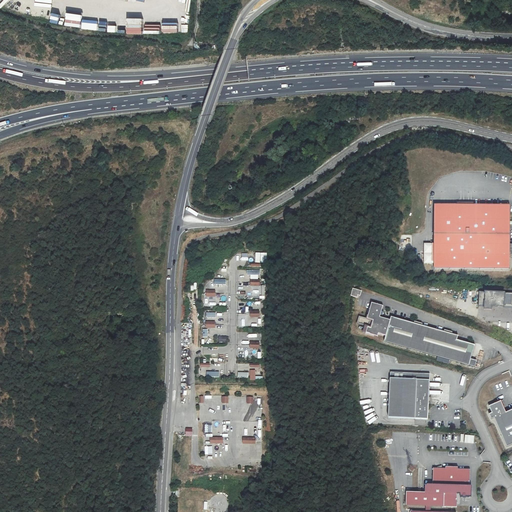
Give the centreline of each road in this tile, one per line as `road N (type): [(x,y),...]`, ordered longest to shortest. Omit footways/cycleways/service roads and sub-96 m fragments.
road 1 (motorway): [(93,107),(362,80),(511,82)]
road 2 (tertiary): [(511,138),(409,121),(225,223)]
road 3 (tertiary): [(160,511),(177,228)]
road 4 (motorway): [(511,65),(252,72)]
road 5 (motorway): [(252,72),(112,87),(0,73)]
road 6 (motorway): [(252,72),(118,78),(0,61)]
road 7 (tertiary): [(181,207),(232,40)]
road 8 (residential): [(511,363),(486,375),(471,398),(499,480)]
